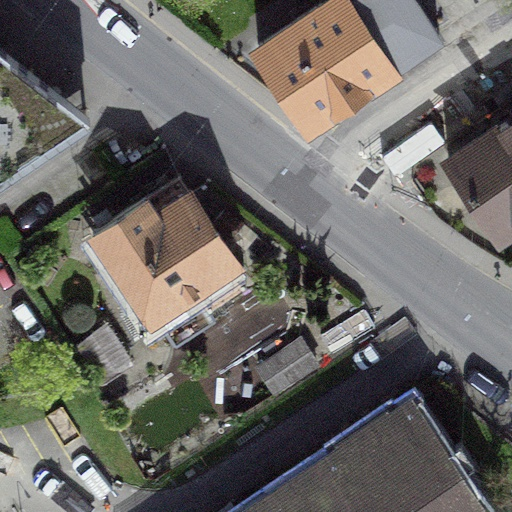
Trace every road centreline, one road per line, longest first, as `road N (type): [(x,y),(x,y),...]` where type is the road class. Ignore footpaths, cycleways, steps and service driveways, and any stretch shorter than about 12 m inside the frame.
road 1 (tertiary): [(304,183),(73,0)]
road 2 (residential): [(304,183),(511,41)]
road 3 (tertiary): [(486,323),(304,183)]
